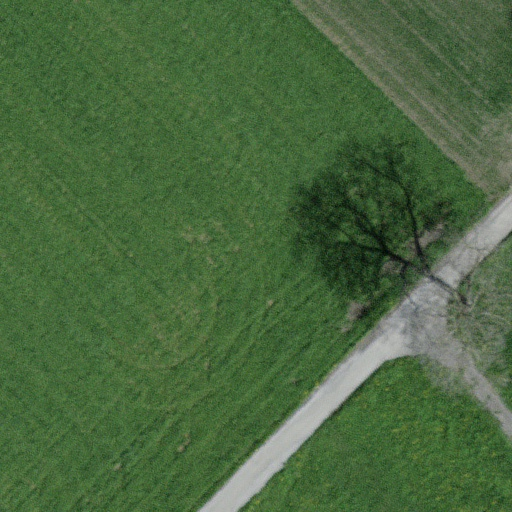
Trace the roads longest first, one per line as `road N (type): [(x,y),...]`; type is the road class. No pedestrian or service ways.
road 1 (unclassified): [(511,211),(218,511)]
road 2 (track): [(511,426),(415,311)]
